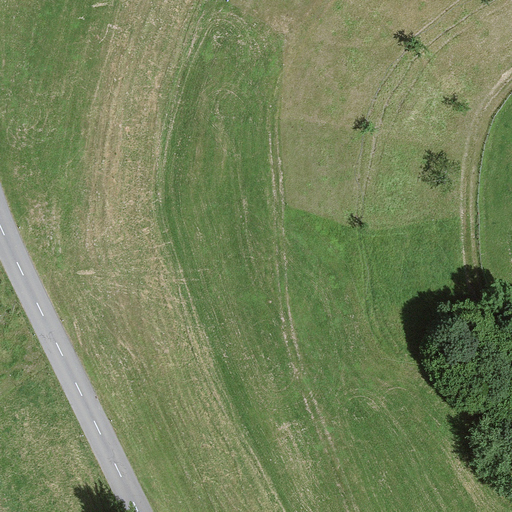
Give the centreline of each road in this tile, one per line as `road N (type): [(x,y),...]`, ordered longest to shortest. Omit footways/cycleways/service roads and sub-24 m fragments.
road 1 (track): [(354,511),(289,341),(279,280),(273,105),(284,63),(330,0)]
road 2 (tertiary): [(0,220),(137,511)]
